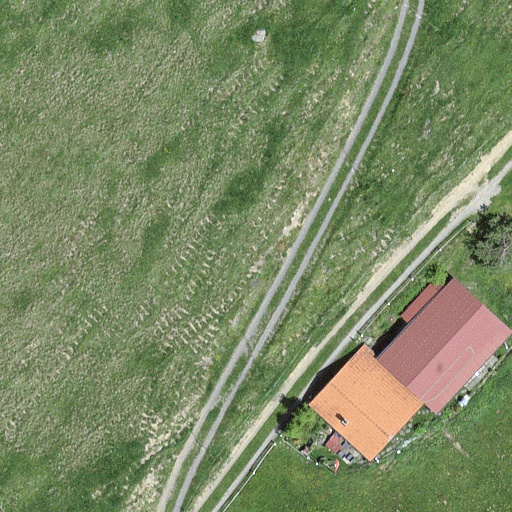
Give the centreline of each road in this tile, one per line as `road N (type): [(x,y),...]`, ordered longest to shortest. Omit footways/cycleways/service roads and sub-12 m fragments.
road 1 (track): [(170,511),(187,463),(292,271),(407,31),(408,0)]
road 2 (track): [(204,511),(336,337),(511,154)]
